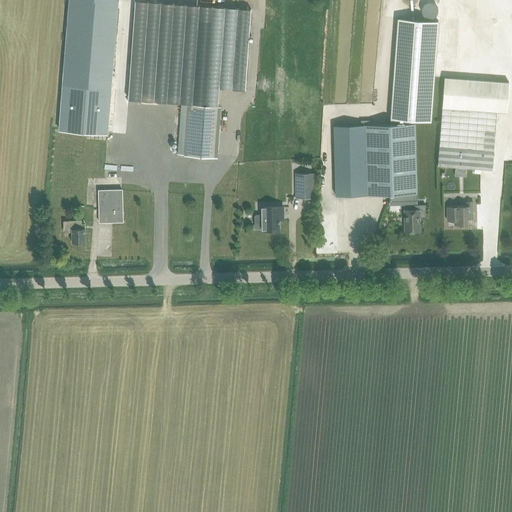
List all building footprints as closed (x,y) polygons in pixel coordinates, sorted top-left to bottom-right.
[(69,0),(64,68),(59,129),(107,133),(112,77),(118,1),(104,0),(69,0)] [(135,0),(128,99),(182,103),(178,154),(215,156),(219,106),(218,106),(219,88),(245,90),(251,9),(199,5),(174,3),(135,0)] [(398,18),(390,124),(415,123),(414,120),(431,121),(435,62),(438,21),(398,18)] [(442,79),(440,108),(496,113),(506,113),(508,84),(442,79)] [(496,113),(440,108),(436,167),(492,171),(496,113)] [(390,124),(365,125),(366,159),(367,195),(417,193),(415,123),(390,124)] [(365,125),(334,125),(335,160),(336,196),(367,195),(366,159),(365,125)] [(314,173),(296,173),(296,198),(314,198),(314,173)] [(98,190),(99,222),(123,221),(122,189),(98,190)] [(417,195),(389,196),(389,205),(417,204),(417,195)] [(453,226),(466,226),(466,219),(472,219),(471,203),(465,203),(465,207),(453,207),(453,208),(446,208),(446,222),(453,222),(453,226)] [(405,210),(406,231),(419,230),(419,217),(426,217),(425,205),(415,205),(415,210),(405,210)] [(256,214),(254,216),(255,225),(256,227),(262,227),(262,230),(270,229),(270,228),(279,228),(279,219),(283,219),(283,215),(283,206),(262,207),(262,214),(256,214)] [(70,233),(71,243),(84,243),(84,224),(81,224),(81,220),(62,221),(62,233),(70,233)]
